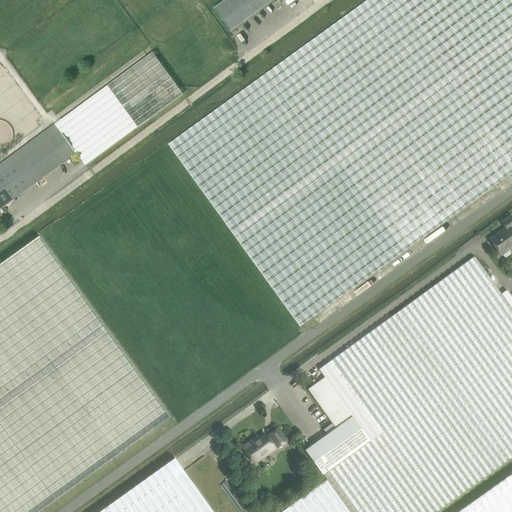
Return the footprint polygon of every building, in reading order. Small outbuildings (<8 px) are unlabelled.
[(511,171),(511,0),(365,0),(167,144),(299,326),(511,171)] [(273,0),(222,0),(213,8),(231,32),(273,0)] [(55,123),(53,124),(75,153),(84,165),(181,94),(151,53),(151,52),(54,123),(55,123)] [(0,208),(75,153),(53,124),(0,163),(0,208)] [(506,229),(490,240),(501,256),(511,248),(511,216),(502,223),(506,229)] [(0,511),(39,511),(171,418),(39,236),(0,264),(0,511)] [(475,257),(319,370),(325,378),(352,416),(370,442),(323,476),(327,480),(349,511),(437,511),(511,458),(511,297),(507,291),(502,295),(475,257)] [(352,416),(325,378),(308,390),(329,418),(336,428),(352,416)] [(321,473),(323,476),(370,442),(352,416),(336,428),(312,445),(305,450),(321,473)] [(329,418),(305,435),(312,445),(336,428),(329,418)] [(279,447),(286,442),(278,429),(270,435),(279,447)] [(254,463),(275,449),(265,435),(254,443),(252,441),(243,447),(254,463)] [(213,511),(175,459),(100,511),(349,511),(327,480),(311,491),(282,511),(213,511)] [(511,511),(511,474),(458,511),(511,511)] [(240,481),(236,483),(241,490),(244,488),(240,481)]
